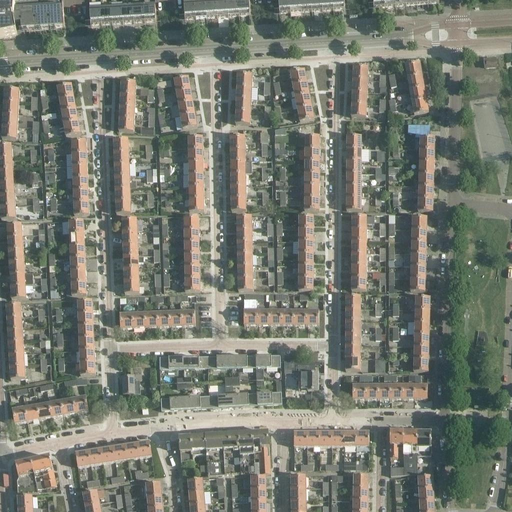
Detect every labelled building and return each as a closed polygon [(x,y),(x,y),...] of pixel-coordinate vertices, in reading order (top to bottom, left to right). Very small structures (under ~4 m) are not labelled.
[(246,0),(238,1),(239,18),(250,17),(248,0),(246,0)] [(278,0),(279,15),(290,14),(289,0),(278,0)] [(289,0),(290,14),(301,14),(300,0),(289,0)] [(300,0),(301,14),(312,13),(311,0),(300,0)] [(311,0),(312,13),(323,12),(321,0),(311,0)] [(321,0),(323,12),(333,12),(332,0),(321,0)] [(332,0),(333,12),(345,11),(343,0),(332,0)] [(372,0),(374,9),(385,9),(384,0),(372,0)] [(384,0),(385,9),(395,8),(394,0),(384,0)] [(217,19),(228,18),(227,1),(216,2),(217,19)] [(228,18),(239,18),(238,1),(227,1),(228,18)] [(207,20),(217,19),(216,2),(206,3),(207,20)] [(14,17),(15,5),(0,3),(0,39),(17,36),(15,25),(21,25),(21,31),(64,29),(63,9),(20,11),(21,16),(14,17)] [(185,21),(196,20),(195,3),(184,4),(185,21)] [(196,20),(207,20),(206,3),(195,3),(196,20)] [(134,24),(145,24),(144,6),(133,7),(134,24)] [(144,6),(145,24),(156,23),(155,6),(144,6)] [(123,25),(134,24),(133,7),(122,8),(123,25)] [(102,26),(113,26),(111,8),(101,9),(102,26)] [(113,26),(123,25),(122,8),(111,8),(113,26)] [(91,27),(102,26),(101,9),(90,10),(91,27)] [(485,70),(496,69),(495,61),(484,61),(485,70)] [(407,80),(422,77),(421,69),(420,64),(405,67),(407,80)] [(353,82),(368,83),(368,70),(353,69),(353,82)] [(293,88),(307,85),(305,72),(290,75),(293,88)] [(237,89),(252,90),(253,78),(238,77),(237,89)] [(409,92),(424,90),(422,77),(407,80),(409,92)] [(176,95),(191,93),(188,80),(174,82),(176,95)] [(367,95),(368,83),(353,82),(352,94),(367,95)] [(121,96),(135,97),(136,84),(121,84),(121,96)] [(295,100),(310,97),(307,85),(293,88),(295,100)] [(60,102),(74,99),(72,87),(58,89),(60,102)] [(251,102),(252,90),(237,89),(236,102),(251,102)] [(411,104),(426,102),(424,90),(409,92),(411,104)] [(4,104),(19,105),(19,92),(5,91),(4,104)] [(178,107),(193,105),(191,93),(176,95),(178,107)] [(367,107),(367,95),(352,94),(352,107),(367,107)] [(135,109),(135,97),(121,96),(120,109),(135,109)] [(297,112),(312,109),(310,97),(295,100),(297,112)] [(62,114),(76,111),(74,99),(60,102),(62,114)] [(251,114),(251,102),(236,102),(236,114),(251,114)] [(426,102),(411,104),(414,117),(428,115),(426,102)] [(18,117),(19,105),(4,104),(3,116),(18,117)] [(180,119),(195,117),(193,105),(178,107),(180,119)] [(367,107),(352,107),(351,120),(367,120),(367,107)] [(134,121),(135,109),(120,109),(120,121),(134,121)] [(312,109),(297,112),(300,124),(315,121),(312,109)] [(64,126),(78,123),(76,111),(62,114),(64,126)] [(250,127),(251,114),(236,114),(235,126),(250,127)] [(17,129),(18,117),(3,116),(3,128),(17,129)] [(195,117),(180,119),(183,132),(197,129),(195,117)] [(134,134),(134,121),(120,121),(119,134),(134,134)] [(78,123),(64,126),(66,139),(80,136),(78,123)] [(419,153),(434,153),(435,140),(429,140),(429,128),(408,127),(407,136),(415,136),(415,140),(420,140),(419,153)] [(17,142),(17,129),(3,128),(2,141),(17,142)] [(230,152),(245,151),(245,138),(230,139),(230,152)] [(305,151),(320,151),(320,139),(305,139),(305,151)] [(347,152),(362,152),(362,140),(347,139),(347,152)] [(188,153),(203,153),(203,140),(188,140),(188,153)] [(114,155),(129,154),(128,141),(114,142),(114,155)] [(72,157),(87,156),(87,144),(72,144),(72,157)] [(0,160),(13,160),(12,147),(0,148),(0,160)] [(230,164),(246,164),(245,151),(230,152),(230,164)] [(320,164),(320,151),(305,151),(305,164),(320,164)] [(362,165),(362,152),(347,152),(347,164),(362,165)] [(188,165),(203,165),(203,153),(188,153),(188,165)] [(434,165),(434,153),(419,153),(419,165),(434,165)] [(115,167),(129,167),(129,154),(114,155),(115,167)] [(72,169),(87,169),(87,156),(72,157),(72,169)] [(0,173),(13,172),(13,160),(0,160),(0,173)] [(231,176),(246,176),(252,176),(252,164),(246,164),(230,164),(231,176)] [(320,176),(320,164),(305,164),(305,176),(320,176)] [(362,177),(362,165),(347,164),(347,177),(362,177)] [(189,177),(203,177),(203,165),(188,165),(189,177)] [(434,178),(434,165),(419,165),(419,177),(434,178)] [(115,179),(130,179),(129,167),(115,167),(115,179)] [(73,181),(88,181),(87,169),(72,169),(73,181)] [(0,185),(14,184),(13,172),(0,173),(0,185)] [(231,188),(246,188),(246,176),(231,176),(231,188)] [(320,188),(320,176),(305,176),(304,188),(320,188)] [(189,190),(203,189),(203,177),(189,177),(189,190)] [(362,189),(362,177),(347,177),(347,189),(362,189)] [(433,190),(434,178),(419,177),(418,189),(433,190)] [(116,192),(130,191),(130,179),(115,179),(116,192)] [(73,194),(88,193),(88,181),(73,181),(73,194)] [(0,194),(0,197),(15,197),(14,184),(0,185),(0,194)] [(231,201),(246,200),(246,188),(231,188),(231,201)] [(319,200),(320,188),(304,188),(304,200),(319,200)] [(189,202),(204,202),(203,189),(189,190),(189,202)] [(362,201),(362,189),(347,189),(347,201),(362,201)] [(433,202),(433,190),(418,189),(418,201),(433,202)] [(116,204),(131,203),(130,191),(116,192),(116,204)] [(74,206),(89,205),(88,193),(73,194),(74,206)] [(1,210),(16,209),(15,197),(0,197),(1,210)] [(246,200),(231,201),(231,213),(246,213),(246,200)] [(319,213),(319,200),(304,200),(304,213),(319,213)] [(362,214),(362,201),(347,201),(347,214),(362,214)] [(433,215),(433,202),(418,201),(418,214),(433,215)] [(204,202),(189,202),(189,214),(204,214),(204,202)] [(131,203),(116,204),(116,217),(131,216),(131,203)] [(89,205),(74,206),(74,219),(89,218),(89,205)] [(16,209),(1,210),(2,222),(16,221),(16,209)] [(237,232),(252,231),(251,218),(237,219),(237,232)] [(299,231),(314,231),(314,219),(299,218),(299,231)] [(184,233),(199,232),(199,219),(184,220),(184,233)] [(352,232),(367,232),(367,219),(353,219),(352,232)] [(412,232),(426,233),(427,220),(412,220),(412,232)] [(122,235),(137,234),(136,221),(122,222),(122,235)] [(70,237),(84,237),(83,224),(69,225),(70,237)] [(8,240),(22,239),(22,227),(7,228),(8,240)] [(237,244),(252,244),(252,231),(237,232),(237,244)] [(314,244),(314,231),(299,231),(299,244),(314,244)] [(184,245),(199,245),(199,232),(184,233),(184,245)] [(367,244),(367,232),(352,232),(352,244),(367,244)] [(426,245),(426,233),(412,232),(411,245),(426,245)] [(123,247),(137,246),(137,234),(122,235),(123,247)] [(70,250),(84,249),(84,237),(70,237),(70,250)] [(8,252),(23,252),(22,239),(8,240),(8,252)] [(238,256),(252,256),(252,244),(237,244),(238,256)] [(314,256),(314,244),(299,244),(298,256),(314,256)] [(367,256),(367,244),(352,244),(352,256),(367,256)] [(185,257),(199,257),(199,245),(184,245),(185,257)] [(426,257),(426,245),(411,245),(411,257),(426,257)] [(123,259),(138,259),(137,246),(123,247),(123,259)] [(70,262),(85,261),(84,249),(70,250),(70,262)] [(9,265),(24,264),(23,252),(8,252),(9,265)] [(238,269),(252,268),(252,256),(238,256),(238,269)] [(313,268),(314,256),(298,256),(298,268),(313,268)] [(367,269),(367,256),(352,256),(352,269),(367,269)] [(185,269),(200,269),(199,257),(185,257),(185,269)] [(425,270),(426,257),(411,257),(411,269),(425,270)] [(124,272),(138,271),(138,259),(123,259),(124,272)] [(71,274),(85,273),(85,261),(70,262),(71,274)] [(10,277),(25,276),(24,264),(9,265),(10,277)] [(238,281),(252,281),(252,268),(238,269),(238,281)] [(313,280),(313,268),(298,268),(298,280),(313,280)] [(185,282),(200,281),(200,269),(185,269),(185,282)] [(367,281),(367,269),(352,269),(352,281),(367,281)] [(425,282),(425,270),(411,269),(410,282),(425,282)] [(124,284),(138,283),(138,271),(124,272),(124,284)] [(71,286),(86,285),(85,273),(71,274),(71,286)] [(11,289),(25,288),(25,276),(10,277),(11,289)] [(313,293),(313,280),(298,280),(298,293),(313,293)] [(185,282),(185,295),(200,294),(200,281),(185,282)] [(252,281),(238,281),(238,294),(253,294),(252,281)] [(366,294),(367,281),(352,281),(352,294),(366,294)] [(425,295),(425,282),(410,282),(410,295),(425,295)] [(138,283),(124,284),(125,297),(139,296),(138,283)] [(86,285),(71,286),(72,299),(86,298),(86,285)] [(25,288),(11,289),(11,302),(26,301),(25,288)] [(346,312),(361,312),(361,299),(346,299),(346,312)] [(415,313),(429,313),(430,301),(415,300),(415,313)] [(78,316),(93,316),(92,303),(77,303),(78,316)] [(7,320),(22,320),(21,307),(6,308),(7,320)] [(361,324),(361,312),(346,312),(346,324),(361,324)] [(182,314),(182,329),(195,328),(194,313),(182,314)] [(257,328),(257,313),(244,313),(244,328),(257,328)] [(269,328),(269,313),(257,313),(257,328),(269,328)] [(281,328),(281,313),(269,313),(269,328),(281,328)] [(294,328),(294,313),(281,313),(281,328),(294,328)] [(306,328),(306,313),(294,313),(294,328),(306,328)] [(306,313),(306,328),(319,328),(319,313),(306,313)] [(429,325),(429,313),(415,313),(415,325),(429,325)] [(158,330),(170,329),(169,314),(157,315),(158,330)] [(170,329),(182,329),(182,314),(169,314),(170,329)] [(133,331),(145,330),(145,315),(133,316),(133,331)] [(145,330),(158,330),(157,315),(145,315),(145,330)] [(78,329),(93,328),(93,316),(78,316),(78,329)] [(120,331),(133,331),(133,316),(120,316),(120,331)] [(8,333),(22,332),(22,320),(7,320),(8,333)] [(361,336),(361,324),(346,324),(346,336),(361,336)] [(429,338),(429,325),(415,325),(415,337),(429,338)] [(78,341),(93,340),(93,328),(78,329),(78,341)] [(8,345),(23,344),(22,332),(8,333),(8,345)] [(361,348),(361,336),(346,336),(346,348),(361,348)] [(429,350),(429,338),(415,337),(414,349),(429,350)] [(79,353),(94,353),(93,340),(78,341),(79,353)] [(9,357),(24,356),(23,344),(8,345),(9,357)] [(361,361),(361,348),(346,348),(346,360),(361,361)] [(428,362),(429,350),(414,349),(414,362),(428,362)] [(79,366),(94,365),(94,353),(79,353),(79,366)] [(10,369),(24,368),(24,356),(9,357),(10,369)] [(232,371),(256,370),(256,358),(232,359),(232,371)] [(256,370),(281,370),(280,358),(256,358),(256,370)] [(160,372),(184,371),(184,359),(160,360),(160,372)] [(184,371),(208,371),(208,359),(184,359),(184,371)] [(208,371),(232,371),(232,359),(208,359),(208,371)] [(361,373),(361,361),(346,360),(346,373),(361,373)] [(428,375),(428,362),(414,362),(414,374),(428,375)] [(94,365),(79,366),(80,379),(95,378),(94,365)] [(318,393),(318,375),(309,375),(309,367),(296,367),(296,380),(307,380),(307,393),(318,393)] [(24,368),(10,369),(11,382),(25,381),(24,368)] [(123,397),(140,397),(139,384),(142,383),(141,370),(131,371),(131,380),(123,380),(123,397)] [(353,402),(366,402),(366,388),(353,388),(353,402)] [(366,402),(378,402),(378,388),(366,388),(366,402)] [(378,402),(390,402),(390,388),(378,388),(378,402)] [(390,402),(402,402),(402,388),(390,388),(390,402)] [(402,402),(414,402),(414,388),(402,388),(402,402)] [(414,388),(414,402),(427,402),(427,388),(414,388)] [(282,406),(281,394),(257,396),(258,408),(282,406)] [(234,409),(258,408),(257,396),(233,397),(234,409)] [(210,410),(234,409),(233,397),(209,398),(210,410)] [(186,412),(210,410),(209,398),(185,400),(186,412)] [(73,401),(75,416),(88,414),(85,399),(73,401)] [(185,400),(161,401),(161,413),(186,412),(185,400)] [(63,418),(75,416),(73,401),(61,403),(63,418)] [(51,420),(63,418),(61,403),(49,405),(51,420)] [(39,422),(51,420),(49,405),(37,407),(39,422)] [(27,424),(39,422),(37,407),(25,409),(27,424)] [(15,426),(27,424),(25,409),(12,411),(15,426)] [(417,435),(417,459),(431,459),(431,434),(417,435)] [(307,449),(307,435),(294,435),(294,449),(307,449)] [(319,449),(319,435),(307,435),(307,449),(319,449)] [(332,449),(332,435),(319,435),(319,449),(332,449)] [(344,449),(344,435),(332,435),(332,449),(344,449)] [(344,449),(356,449),(356,435),(344,435),(344,449)] [(356,449),(356,454),(369,454),(369,435),(356,435),(356,449)] [(390,435),(390,461),(398,461),(398,451),(403,451),(403,435),(390,435)] [(417,470),(417,459),(417,435),(403,435),(403,451),(404,470),(404,478),(417,477),(417,470)] [(241,476),(254,476),(252,436),(238,437),(241,475),(241,476)] [(252,436),(254,476),(255,477),(270,476),(268,436),(252,436)] [(222,438),(225,476),(241,475),(238,437),(222,438)] [(225,477),(225,476),(222,438),(205,439),(206,457),(207,478),(225,477)] [(192,440),(193,458),(206,457),(205,439),(192,440)] [(193,464),(193,458),(192,440),(179,440),(181,465),(193,464)] [(137,446),(139,461),(152,459),(149,444),(137,446)] [(127,463),(139,461),(137,446),(125,448),(127,463)] [(115,464),(127,463),(125,448),(113,450),(115,464)] [(103,466),(115,464),(113,450),(100,451),(103,466)] [(91,468),(103,466),(100,451),(88,453),(91,468)] [(78,470),(91,468),(88,453),(76,455),(78,470)] [(32,463),(35,479),(43,477),(46,491),(57,490),(51,462),(48,460),(32,463)] [(36,485),(35,479),(32,463),(18,466),(16,469),(19,480),(17,484),(18,497),(39,496),(38,492),(36,485)] [(391,470),(391,479),(404,478),(404,470),(391,470)] [(292,491),(306,491),(306,478),(291,478),(292,491)] [(354,491),(368,491),(369,478),(354,478),(354,491)] [(251,492),(266,492),(266,479),(251,479),(251,492)] [(419,492),(433,491),(432,479),(418,480),(419,492)] [(189,496),(204,495),(203,482),(188,483),(189,496)] [(147,500),(162,498),(161,486),(146,487),(147,500)] [(292,503),(307,503),(306,491),(292,491),(292,503)] [(368,503),(368,491),(354,491),(354,503),(368,503)] [(419,505),(434,504),(433,491),(419,492),(419,505)] [(252,504),(266,504),(266,492),(251,492),(252,504)] [(86,509),(100,506),(98,494),(83,496),(86,509)] [(190,508),(205,507),(204,495),(189,496),(190,508)] [(148,511),(163,510),(162,498),(147,500),(148,511)] [(18,511),(21,511),(33,511),(32,499),(17,499),(18,511)] [(291,511),(306,511),(307,503),(292,503),(291,511)] [(367,511),(368,503),(354,503),(353,511),(367,511)]
